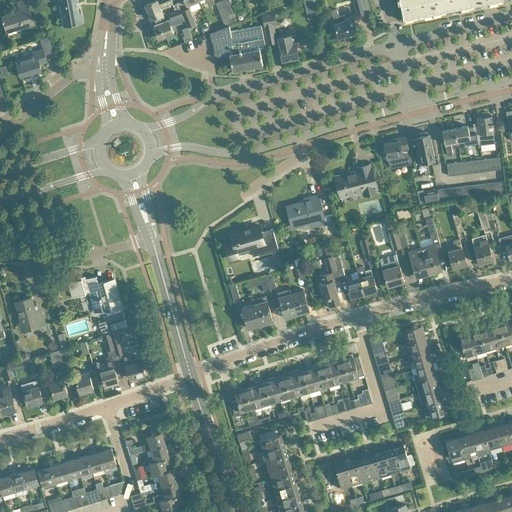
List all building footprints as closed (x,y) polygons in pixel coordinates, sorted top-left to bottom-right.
[(20,10),(2,16),(3,19),(2,20),(3,22),(4,21),(7,31),(8,32),(22,27),(34,23),(26,0),(22,0),(17,1),(20,10)] [(78,14),(75,0),(59,0),(64,25),(82,22),(81,13),(78,14)] [(151,19),(163,14),(160,6),(172,1),(171,0),(156,0),(145,5),(151,19)] [(230,23),(224,7),(222,0),(216,2),(225,25),(230,23)] [(229,0),(221,0),(222,0),(224,7),(230,23),(236,22),(234,17),(230,5),(231,4),(229,0)] [(353,0),(357,15),(365,14),(365,13),(371,12),(367,0),(353,0)] [(399,0),(403,18),(495,0),(399,0)] [(173,33),(170,25),(176,23),(174,18),(182,14),(180,8),(176,10),(168,13),(170,18),(153,25),(159,39),(173,33)] [(189,27),(190,29),(194,28),(192,26),(195,25),(189,8),(182,11),(188,27),(189,27)] [(336,9),(331,10),(338,37),(358,32),(353,16),(350,17),(349,13),(338,16),(336,9)] [(278,24),(276,11),(262,14),(264,26),(268,43),(274,41),(278,41),(275,25),(278,24)] [(231,31),(230,29),(230,25),(210,32),(212,40),(215,53),(214,53),(215,58),(230,55),(233,70),(263,64),(260,49),(266,48),(261,25),(231,31)] [(279,45),(282,60),(298,57),(296,42),(295,42),(294,34),(279,37),(280,45),(279,45)] [(34,55),(16,61),(21,76),(42,69),(40,64),(47,62),(43,48),(33,52),(34,55)] [(476,130),(479,145),(495,143),(492,124),(493,124),(492,122),(491,115),(477,117),(478,124),(473,125),(474,131),(476,130)] [(468,125),(455,128),(457,141),(464,140),(465,145),(471,144),(470,139),(470,135),(470,133),(469,133),(468,125)] [(457,141),(455,128),(442,131),(444,139),(443,139),(443,141),(444,140),(448,155),(453,154),(450,143),(457,141)] [(427,132),(419,133),(420,135),(416,136),(419,150),(417,151),(419,162),(420,165),(435,162),(434,159),(429,134),(427,134),(427,132)] [(411,162),(409,150),(406,136),(399,137),(399,140),(384,143),(387,158),(388,158),(390,168),(404,165),(404,163),(411,162)] [(447,163),(448,175),(455,175),(453,162),(447,163)] [(336,176),(341,197),(363,192),(364,195),(376,192),(376,189),(377,189),(371,167),(370,167),(370,164),(357,168),(358,171),(351,173),(351,172),(336,176)] [(439,200),(440,201),(446,200),(445,188),(437,188),(437,189),(439,200)] [(437,189),(423,191),(426,202),(439,200),(437,189)] [(310,200),(287,206),(291,224),(301,222),(302,228),(314,225),(314,226),(325,223),(325,221),(318,195),(311,196),(309,197),(310,200)] [(489,226),(485,214),(483,206),(477,208),(483,228),(489,226)] [(428,207),(422,209),(424,217),(430,215),(428,207)] [(457,233),(464,231),(458,212),(452,213),(457,233)] [(485,214),(489,226),(491,231),(496,229),(491,212),(485,214)] [(432,216),(425,218),(431,238),(438,236),(432,216)] [(326,227),(325,227),(327,238),(338,235),(336,224),(334,225),(326,227)] [(278,248),(272,228),(260,232),(258,225),(230,233),(233,242),(226,245),(230,258),(238,256),(236,250),(250,246),(252,255),(278,248)] [(396,227),(396,229),(401,246),(408,244),(402,225),(396,227)] [(401,246),(396,229),(389,231),(393,248),(401,246)] [(511,258),(511,233),(499,238),(501,246),(506,245),(510,259),(511,258)] [(493,259),(485,234),(472,238),(479,263),(480,263),(480,262),(492,259),(493,259)] [(345,237),(338,239),(339,245),(347,243),(345,237)] [(362,239),(368,260),(374,258),(367,238),(362,239)] [(467,263),(460,238),(453,240),(455,249),(449,251),(453,267),(467,263)] [(422,247),(424,255),(429,273),(441,269),(434,244),(422,247)] [(429,273),(424,255),(422,247),(409,251),(416,276),(429,273)] [(337,269),(334,257),(333,256),(325,258),(329,272),(337,269)] [(343,267),(340,256),(334,257),(337,269),(343,267)] [(388,286),(397,283),(404,281),(397,256),(381,261),(388,286)] [(300,280),(306,278),(303,264),(296,266),(300,280)] [(360,278),(359,278),(364,294),(371,292),(371,291),(377,289),(371,269),(365,270),(364,266),(357,268),(360,278)] [(324,283),(320,284),(327,305),(340,301),(335,286),(334,282),(334,281),(333,277),(331,272),(322,275),(323,280),(324,283)] [(273,273),(266,275),(270,288),(276,287),(273,273)] [(270,288),(266,275),(260,277),(264,290),(270,288)] [(364,294),(359,278),(353,280),(351,275),(345,276),(351,296),(356,295),(357,296),(364,294)] [(114,277),(113,278),(98,282),(96,276),(86,279),(85,278),(68,283),(72,298),(90,293),(94,307),(98,306),(100,313),(123,306),(114,277)] [(240,297),(236,284),(229,285),(233,299),(240,297)] [(297,314),(291,294),(290,289),(277,292),(285,318),(285,317),(297,314)] [(303,291),(291,294),(297,314),(309,310),(309,311),(310,310),(303,289),(303,291)] [(253,299),(254,303),(261,324),(272,321),(273,321),(266,296),(253,299)] [(16,301),(22,323),(25,322),(27,329),(45,324),(42,311),(36,313),(31,297),(16,301)] [(261,324),(254,303),(255,305),(243,308),(242,307),(248,328),(249,328),(261,324)] [(511,341),(511,331),(508,318),(502,320),(503,322),(499,323),(505,344),(511,341)] [(505,344),(499,323),(495,324),(494,322),(488,324),(495,346),(505,344)] [(495,346),(488,324),(482,326),(483,328),(479,329),(485,349),(495,346)] [(403,337),(405,344),(425,338),(425,337),(421,326),(422,325),(421,325),(405,330),(406,330),(407,336),(403,337)] [(485,349),(479,329),(475,330),(474,328),(469,330),(475,352),(485,349)] [(475,352),(469,330),(463,332),(463,333),(460,335),(459,333),(462,344),(458,345),(460,354),(464,352),(465,355),(475,352)] [(116,331),(111,333),(115,346),(115,348),(117,354),(123,352),(120,344),(116,331)] [(115,348),(115,346),(111,333),(103,335),(108,350),(115,348)] [(369,338),(372,347),(383,344),(381,334),(369,338)] [(425,338),(405,344),(408,356),(429,350),(429,349),(428,350),(425,338)] [(89,352),(89,350),(86,341),(80,343),(83,354),(89,352)] [(385,349),(383,344),(372,347),(373,353),(385,349)] [(53,364),(65,361),(61,349),(50,353),(53,364)] [(387,356),(385,349),(373,353),(375,359),(387,356)] [(429,350),(408,356),(410,362),(415,361),(417,367),(433,362),(432,362),(429,350)] [(364,374),(358,355),(353,357),(352,353),(346,355),(347,357),(342,358),(348,379),(349,379),(364,374)] [(130,378),(145,374),(144,370),(150,369),(147,359),(141,361),(141,357),(132,360),(130,354),(123,356),(130,378)] [(389,362),(387,356),(375,359),(377,365),(389,362)] [(508,356),(499,359),(502,371),(508,369),(511,368),(508,356)] [(37,357),(30,359),(34,373),(41,371),(37,357)] [(107,366),(100,368),(103,378),(102,379),(103,381),(104,381),(105,385),(118,381),(114,364),(113,361),(111,357),(110,357),(105,359),(107,366)] [(348,379),(342,358),(339,359),(338,358),(332,359),(339,382),(343,381),(343,382),(345,383),(350,382),(349,379),(348,379)] [(339,382),(332,359),(327,361),(327,363),(323,364),(329,385),(339,382)] [(502,371),(499,359),(493,361),(496,372),(502,371)] [(391,368),(389,362),(377,365),(379,371),(391,368)] [(433,362),(417,367),(411,368),(415,380),(436,374),(432,362),(433,362)] [(329,385),(323,364),(319,365),(319,363),(313,365),(319,388),(329,385)] [(493,373),(491,366),(486,368),(485,363),(479,365),(483,377),(493,373)] [(11,371),(10,365),(4,367),(7,379),(13,377),(11,371)] [(319,388),(313,365),(307,367),(308,369),(303,370),(309,391),(319,388)] [(483,377),(479,365),(469,368),(473,380),(483,377)] [(393,374),(391,368),(379,371),(381,378),(393,374)] [(309,391),(303,370),(300,371),(299,369),(293,371),(300,394),(309,391)] [(300,394),(293,371),(287,373),(288,374),(284,376),(290,396),(300,394)] [(68,393),(61,372),(56,373),(57,380),(50,382),(54,397),(68,393)] [(93,389),(89,372),(75,376),(80,392),(93,389)] [(394,380),(393,374),(381,378),(383,384),(394,380)] [(436,375),(436,374),(415,380),(419,393),(440,386),(439,386),(436,375)] [(290,396),(284,376),(280,377),(279,375),(273,377),(280,399),(290,396)] [(280,399),(273,377),(268,378),(268,380),(264,382),(270,402),(280,399)] [(30,381),(21,384),(23,390),(26,399),(25,399),(26,402),(27,401),(28,405),(36,403),(36,402),(39,401),(40,402),(43,401),(38,385),(36,380),(30,381)] [(396,386),(394,380),(383,384),(385,390),(396,386)] [(270,402),(264,382),(260,383),(260,381),(254,382),(261,405),(270,402)] [(261,405),(254,382),(248,384),(249,386),(244,387),(251,408),(261,405)] [(3,388),(0,389),(0,402),(3,412),(16,409),(10,385),(3,387),(3,388)] [(398,393),(396,386),(385,390),(387,396),(398,393)] [(440,387),(440,386),(419,393),(422,405),(443,399),(439,387),(440,387)] [(251,408),(244,387),(241,388),(240,387),(234,388),(237,399),(231,401),(234,413),(251,408)] [(358,398),(354,399),(357,407),(373,402),(369,388),(362,390),(362,393),(357,394),(358,398)] [(400,398),(400,397),(398,393),(387,396),(388,402),(400,398)] [(357,407),(354,399),(350,400),(349,397),(344,398),(347,410),(357,407)] [(347,410),(344,398),(337,400),(338,403),(335,403),(337,413),(347,410)] [(402,405),(400,398),(388,402),(390,408),(402,405)] [(444,399),(443,399),(422,405),(426,418),(447,411),(443,399),(444,399)] [(337,413),(335,403),(330,405),(329,403),(324,404),(327,416),(337,413)] [(327,416),(324,404),(318,406),(314,407),(315,411),(315,412),(317,419),(327,416)] [(404,411),(403,407),(402,405),(390,408),(392,414),(404,411)] [(317,419),(315,412),(315,411),(311,412),(310,408),(304,410),(307,422),(317,419)] [(405,417),(404,411),(392,414),(394,420),(401,418),(405,417)] [(401,418),(394,420),(396,428),(404,425),(401,418)] [(511,436),(507,422),(496,426),(495,425),(500,441),(500,442),(502,446),(511,442),(511,436)] [(500,441),(495,425),(495,426),(483,429),(488,445),(500,441)] [(488,445),(483,429),(483,430),(471,433),(476,449),(476,448),(487,445),(488,445)] [(252,438),(250,430),(237,434),(240,441),(252,438)] [(149,443),(133,448),(131,444),(127,445),(130,455),(134,453),(151,448),(165,444),(164,440),(166,439),(166,438),(165,433),(164,433),(162,433),(162,431),(147,436),(149,443)] [(261,450),(284,443),(281,433),(271,436),(270,431),(260,434),(264,449),(261,450)] [(476,449),(471,433),(470,433),(471,433),(459,437),(459,436),(458,436),(465,459),(472,457),(470,450),(475,449),(476,449)] [(465,459),(458,436),(458,437),(447,440),(446,440),(453,462),(465,459)] [(287,453),(284,443),(261,450),(262,450),(264,459),(264,460),(287,453)] [(169,456),(165,444),(151,448),(153,455),(147,457),(149,462),(169,456)] [(404,445),(394,448),(400,468),(415,464),(412,454),(407,455),(404,445)] [(111,448),(99,451),(104,467),(116,463),(111,448)] [(400,468),(394,448),(384,451),(390,471),(400,468)] [(104,467),(99,451),(87,455),(92,471),(104,467)] [(390,471),(384,451),(375,454),(382,477),(381,474),(390,471)] [(251,459),(250,453),(243,455),(245,461),(251,459)] [(287,453),(264,460),(267,459),(270,468),(290,462),(287,453)] [(382,477),(375,454),(365,457),(372,480),(372,479),(381,476),(381,477),(382,477)] [(92,471),(87,455),(75,459),(80,474),(92,471)] [(167,470),(165,464),(171,462),(169,456),(149,462),(152,475),(158,473),(167,470)] [(372,480),(365,457),(355,460),(362,483),(362,479),(371,477),(372,480)] [(80,474),(75,459),(63,462),(68,478),(80,474)] [(499,460),(493,462),(495,468),(506,465),(505,459),(499,460)] [(362,483),(355,460),(346,463),(353,486),(353,485),(362,482),(362,483)] [(353,486),(346,463),(341,464),(340,461),(336,463),(335,462),(339,476),(334,477),(337,487),(351,483),(352,486),(353,486)] [(68,478),(63,462),(51,466),(56,482),(68,478)] [(273,478),(293,472),(290,462),(270,468),(273,478)] [(56,482),(51,466),(38,470),(44,489),(54,486),(53,483),(56,482)] [(34,467),(22,471),(27,487),(39,483),(34,467)] [(173,469),(167,470),(158,473),(160,480),(155,482),(156,488),(162,486),(176,481),(173,469)] [(27,487),(22,471),(10,474),(15,490),(27,487)] [(257,479),(255,472),(249,474),(251,480),(257,479)] [(293,472),(273,478),(276,487),(296,481),(293,472)] [(15,490),(10,474),(0,477),(0,485),(3,494),(15,490)] [(144,485),(142,478),(137,480),(141,492),(142,492),(152,489),(150,483),(144,485)] [(109,485),(113,496),(119,494),(120,493),(125,484),(124,481),(115,483),(109,485)] [(180,494),(176,481),(162,486),(164,493),(158,495),(153,496),(154,501),(160,500),(180,494)] [(299,491),(296,481),(276,487),(279,497),(275,498),(276,498),(299,491)] [(411,481),(404,483),(406,489),(412,487),(411,481)] [(406,489),(404,483),(395,486),(397,492),(406,489)] [(397,492),(395,486),(385,489),(387,495),(397,492)] [(101,500),(97,488),(86,492),(84,487),(84,488),(85,492),(89,503),(101,500)] [(103,487),(97,488),(101,500),(107,498),(103,487)] [(89,503),(85,492),(84,488),(72,491),(72,493),(73,496),(77,507),(89,503)] [(387,495),(385,489),(375,492),(377,498),(387,495)] [(299,491),(276,498),(279,507),(278,508),(301,501),(299,491)] [(142,492),(141,492),(131,495),(134,508),(146,504),(145,498),(144,498),(142,492)] [(263,498),(261,492),(255,493),(257,500),(263,498)] [(77,507),(73,496),(72,493),(73,496),(61,499),(65,511),(77,507)] [(182,499),(180,494),(160,500),(163,511),(165,511),(178,508),(176,501),(182,499)] [(498,498),(501,511),(506,511),(511,510),(511,501),(510,494),(510,495),(503,497),(498,498)] [(358,503),(356,497),(350,499),(352,505),(358,503)] [(395,498),(387,500),(390,508),(397,505),(395,498)] [(486,502),(488,511),(501,511),(498,498),(497,498),(498,499),(493,500),(486,502)] [(60,511),(65,511),(61,499),(49,503),(51,511),(60,511)] [(43,501),(32,504),(34,510),(44,506),(43,501)] [(301,501),(278,508),(279,508),(280,511),(299,511),(304,511),(301,501)] [(473,505),(475,511),(488,511),(486,502),(485,502),(479,504),(474,506),(473,505)] [(390,508),(391,511),(407,511),(405,503),(406,503),(397,505),(390,508)]
